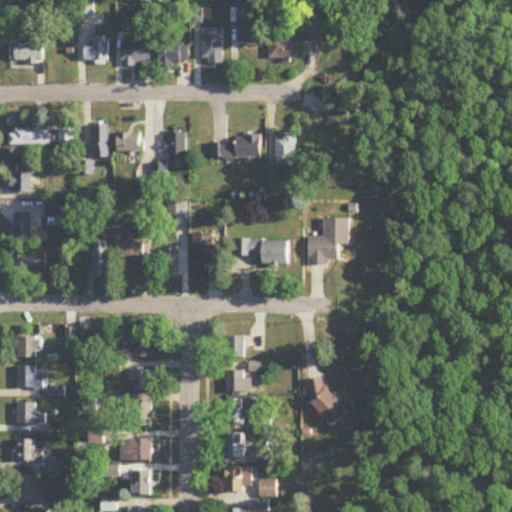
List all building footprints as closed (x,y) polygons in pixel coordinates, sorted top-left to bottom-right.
[(79,0),(80,17),(96,17),(95,0),(79,0)] [(33,31),(33,1),(12,1),(12,31),(33,31)] [(324,44),(324,1),(305,1),(305,44),(324,44)] [(264,40),(264,14),(242,14),(242,41),(264,40)] [(224,61),(224,32),(204,32),(204,61),(224,61)] [(270,61),(299,61),(299,39),(270,39),(270,61)] [(86,50),(86,63),(110,63),(110,40),(95,40),(95,50),(86,50)] [(138,47),(122,47),(122,66),(152,66),(152,41),(138,41),(138,47)] [(45,47),(11,47),(11,65),(45,65),(45,47)] [(189,47),(160,47),(160,66),(189,66),(189,47)] [(110,127),(95,127),(95,159),(110,159),(110,127)] [(51,130),(11,130),(11,147),(51,147),(51,130)] [(75,131),(60,131),(60,147),(75,147),(75,131)] [(143,154),(143,135),(119,135),(119,154),(143,154)] [(170,158),(187,158),(187,135),(170,135),(170,158)] [(213,145),(213,161),(264,161),(264,138),(235,138),(235,145),(213,145)] [(278,139),(278,166),(296,166),(296,139),(278,139)] [(31,195),(31,166),(14,166),(14,195),(31,195)] [(31,215),(13,215),(13,242),(31,242),(31,215)] [(352,221),(326,220),(326,238),(311,238),(311,265),(341,265),(341,247),(351,247),(352,221)] [(195,235),(195,265),(220,265),(220,235),(195,235)] [(290,242),(236,242),(236,257),(264,257),(264,267),(290,267),(290,242)] [(108,279),(108,243),(93,243),(93,279),(108,279)] [(122,244),(122,265),(144,265),(144,244),(122,244)] [(181,250),(163,250),(163,281),(181,281),(181,250)] [(12,255),(12,273),(47,273),(47,255),(12,255)] [(124,335),(124,360),(152,360),(152,335),(124,335)] [(17,360),(42,360),(42,338),(17,338),(17,360)] [(245,338),(227,338),(227,361),(245,361),(245,338)] [(45,378),(36,378),(36,368),(18,368),(18,391),(45,391),(45,378)] [(130,394),(153,394),(153,370),(130,370),(130,394)] [(245,395),(245,373),(227,373),(227,395),(245,395)] [(335,429),(350,417),(320,379),(305,391),(335,429)] [(227,426),(251,426),(251,402),(227,402),(227,426)] [(47,416),(36,416),(36,404),(17,404),(17,427),(47,427),(47,416)] [(152,429),(152,404),(133,404),(133,429),(152,429)] [(245,435),(226,435),(226,460),(245,460),(245,435)] [(152,441),(121,441),(121,463),(152,463),(152,441)] [(17,463),(43,463),(43,451),(36,451),(36,442),(17,442),(17,463)] [(226,493),(253,493),(253,469),(226,469),(226,493)] [(152,497),(152,472),(133,472),(133,497),(152,497)] [(44,506),(44,478),(18,478),(18,506),(44,506)] [(277,482),(261,482),(261,498),(277,498),(277,482)]
